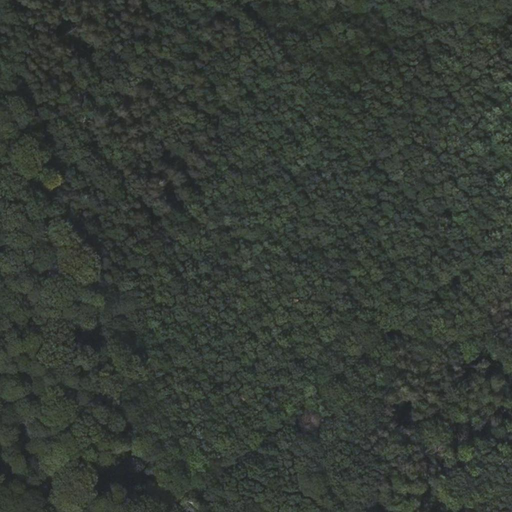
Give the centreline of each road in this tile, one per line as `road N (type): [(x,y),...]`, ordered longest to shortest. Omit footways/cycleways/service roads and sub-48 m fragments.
road 1 (track): [(184,496),(0,53)]
road 2 (track): [(511,230),(184,496)]
road 3 (track): [(247,0),(511,36)]
